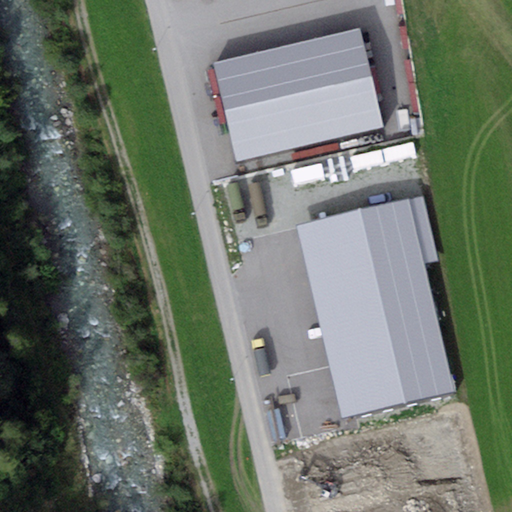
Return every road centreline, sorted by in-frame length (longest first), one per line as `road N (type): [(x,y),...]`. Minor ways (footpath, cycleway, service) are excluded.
road 1 (track): [(215,511),(188,425),(164,295),(79,0)]
road 2 (residential): [(276,511),(154,0)]
road 3 (track): [(0,228),(59,424),(72,511)]
